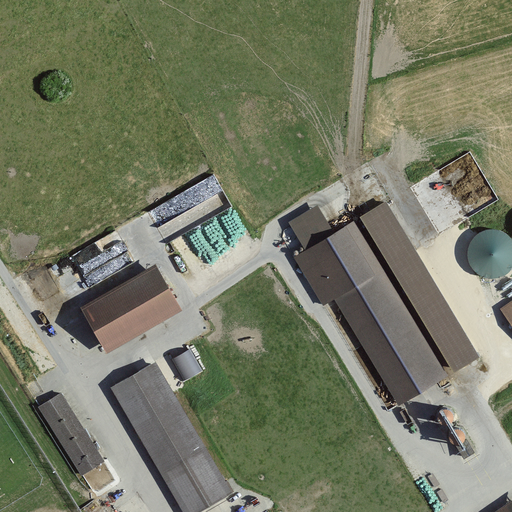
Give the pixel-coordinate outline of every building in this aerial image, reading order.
[(218,174),(149,206),(164,237),(232,205),(218,174)] [(362,216),(452,373),(477,358),(387,202),(362,216)] [(289,222),(306,249),(333,233),(318,206),(289,222)] [(399,404),(446,376),(353,220),(333,233),(306,249),(294,256),(323,304),(334,297),(399,404)] [(72,253),(83,274),(129,248),(118,228),(72,253)] [(481,276),(489,279),(494,279),(500,278),(507,275),(511,270),(511,269),(511,240),(511,239),(506,234),(501,232),(494,229),(487,230),(480,233),(475,237),(469,243),(468,251),(467,259),(470,265),(475,272),(481,276)] [(155,265),(81,307),(106,349),(179,307),(155,265)] [(511,300),(501,308),(511,324),(511,300)] [(173,354),(183,379),(202,371),(193,346),(173,354)] [(157,362),(111,388),(182,511),(197,511),(232,492),(157,362)] [(61,393),(39,406),(83,475),(104,462),(61,393)] [(438,418),(440,420),(442,422),(445,423),(448,422),(451,420),(453,418),(453,415),(452,412),(451,409),(448,408),(445,407),(442,408),(440,409),(438,412),(437,415),(438,418)] [(450,438),(452,440),(454,442),(457,442),(460,442),(463,440),(464,438),(465,435),(464,432),(463,429),(460,427),(457,427),(454,427),(451,429),(450,432),(449,435),(450,438)] [(511,511),(511,500),(494,511),(511,511)]
